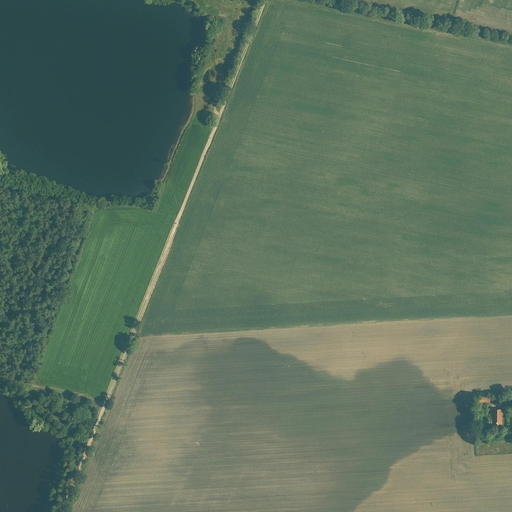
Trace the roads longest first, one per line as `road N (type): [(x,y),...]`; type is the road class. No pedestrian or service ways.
road 1 (track): [(262,0),(132,334)]
road 2 (residential): [(132,334),(62,511)]
